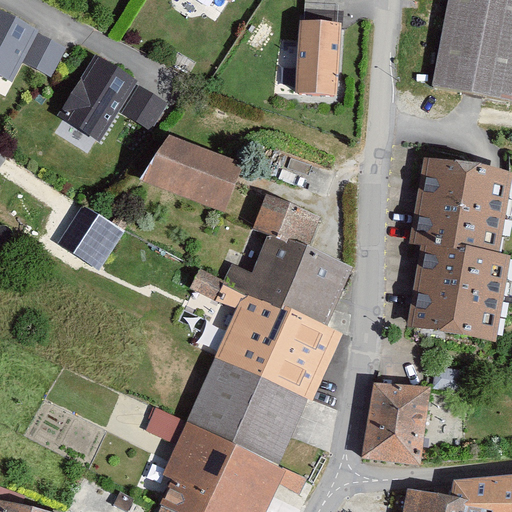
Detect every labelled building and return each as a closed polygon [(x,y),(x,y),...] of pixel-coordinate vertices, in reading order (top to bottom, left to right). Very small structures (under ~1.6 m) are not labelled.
[(77,35),(4,0),(0,0),(0,58),(27,72),(36,54),(61,67),(77,35)] [(366,0),(312,0),(309,87),(363,90),(366,0)] [(511,0),(456,0),(442,77),(511,90),(511,0)] [(180,100),(106,49),(69,102),(114,133),(130,109),(159,129),(180,100)] [(238,169),(172,144),(147,181),(223,210),(238,169)] [(0,179),(1,180),(11,160),(0,154),(0,179)] [(407,242),(421,244),(407,328),(496,341),(510,259),(496,257),(510,176),(426,161),(407,242)] [(314,219),(269,201),(258,227),(303,245),(314,219)] [(63,244),(76,250),(94,211),(80,205),(63,244)] [(128,222),(119,216),(94,254),(103,260),(128,222)] [(165,509),(172,511),(266,511),(284,472),(276,469),(304,399),(310,400),(339,336),(325,328),(349,272),(270,241),(255,279),(234,269),(225,286),(201,273),(194,289),(220,301),(241,314),(191,426),(158,413),(152,430),(183,444),(168,476),(177,480),(165,509)] [(428,394),(375,387),(365,459),(418,466),(428,394)] [(450,495),(408,489),(403,511),(511,511),(511,474),(454,479),(450,495)] [(0,511),(45,511),(0,501),(0,511)]
